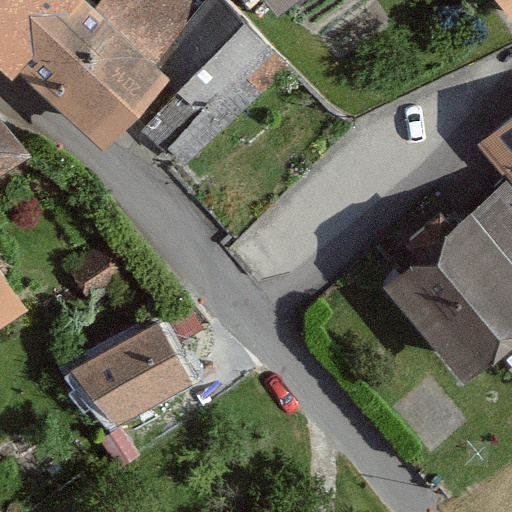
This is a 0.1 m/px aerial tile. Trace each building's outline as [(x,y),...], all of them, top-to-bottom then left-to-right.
[(157,58),(101,8),(92,0),(0,0),(0,48),(11,59),(19,51),(97,123),(157,58)] [(107,0),(101,8),(157,58),(189,12),(172,0),(107,0)] [(231,0),(205,0),(157,58),(183,85),(146,125),(168,146),(171,143),(185,158),(288,61),(231,0)] [(511,167),(511,116),(487,138),(511,167)] [(0,158),(21,145),(0,121),(0,158)] [(400,279),(466,357),(511,318),(511,184),(511,185),(457,231),(441,212),(410,237),(426,257),(400,279)] [(0,302),(15,293),(0,269),(0,302)] [(114,413),(186,372),(170,344),(201,326),(187,302),(75,366),(114,413)]
